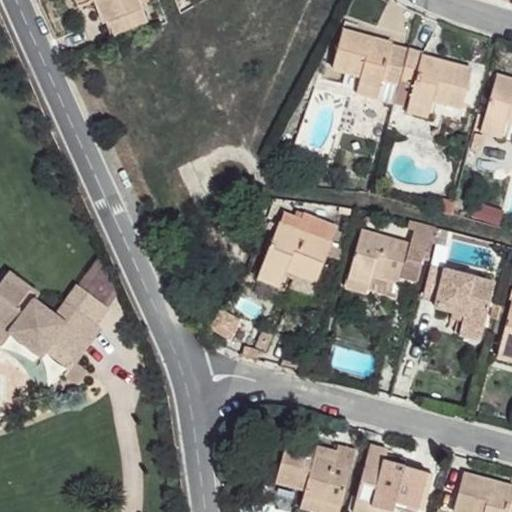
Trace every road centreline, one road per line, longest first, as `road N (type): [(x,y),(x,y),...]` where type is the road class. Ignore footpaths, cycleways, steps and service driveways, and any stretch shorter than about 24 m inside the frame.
road 1 (residential): [(197,511),(178,360),(21,0)]
road 2 (unknown): [(164,328),(231,270),(258,173)]
